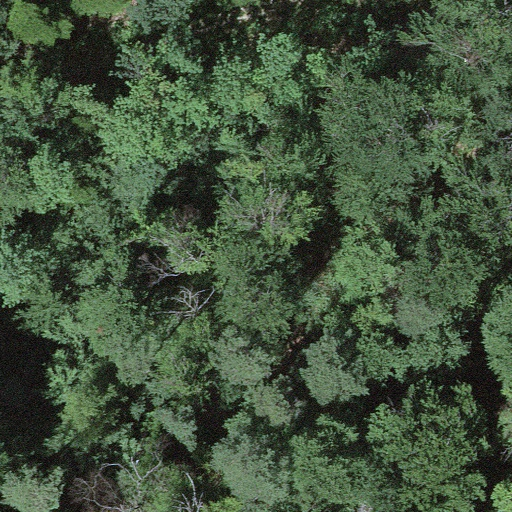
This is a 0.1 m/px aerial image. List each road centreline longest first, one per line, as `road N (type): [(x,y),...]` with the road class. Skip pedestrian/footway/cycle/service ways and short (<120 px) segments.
road 1 (track): [(0,322),(193,153),(391,0)]
road 2 (track): [(296,0),(0,89)]
